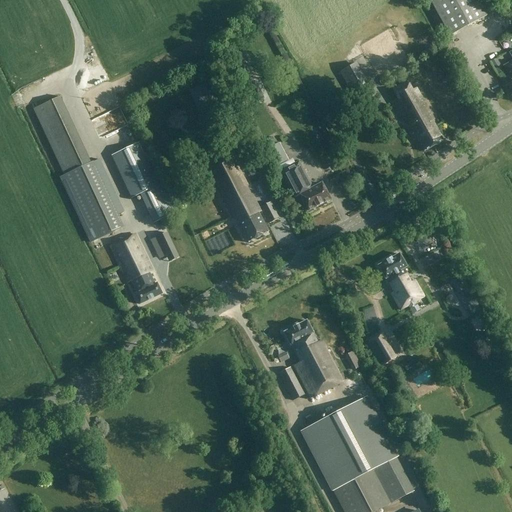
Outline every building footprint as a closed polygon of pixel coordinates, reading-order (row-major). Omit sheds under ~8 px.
[(428,0),(449,37),(486,16),(476,0),(428,0)] [(511,61),(503,67),(511,81),(511,80),(511,51),(509,53),(511,58),(511,61)] [(354,57),(357,62),(365,58),(362,53),(354,57)] [(372,92),(356,63),(340,72),(355,101),(372,92)] [(213,103),(220,101),(212,81),(188,91),(202,122),(218,114),(213,103)] [(406,81),(392,89),(397,99),(391,103),(402,120),(405,119),(409,126),(406,127),(413,141),(417,139),(424,152),(442,141),(432,122),(433,120),(416,89),(411,91),(406,81)] [(53,101),(33,110),(64,176),(84,166),(53,101)] [(288,161),(279,143),(265,150),(274,168),(288,161)] [(132,199),(140,195),(158,186),(138,144),(112,156),(132,199)] [(234,217),(243,234),(248,243),(268,233),(258,214),(260,212),(251,195),(250,195),(246,187),(247,187),(237,168),(232,169),(229,163),(233,160),(229,152),(204,165),(232,218),(234,217)] [(298,163),(290,167),(281,172),(295,198),(299,196),(307,212),(330,201),(321,184),(315,187),(314,184),(310,186),(298,163)] [(64,176),(60,178),(91,243),(114,232),(84,166),(64,176)] [(158,186),(140,195),(154,224),(174,214),(160,185),(158,186)] [(261,207),(269,225),(279,220),(270,202),(261,207)] [(178,258),(175,251),(166,234),(157,238),(166,256),(169,262),(178,258)] [(139,305),(161,295),(156,284),(154,285),(149,273),(152,272),(134,235),(109,247),(127,284),(131,282),(136,293),(134,294),(139,305)] [(411,283),(407,276),(403,269),(406,268),(399,254),(377,267),(385,280),(393,293),(391,294),(400,311),(423,297),(414,281),(411,283)] [(309,399),(343,382),(322,341),(317,343),(312,334),(313,334),(306,321),(283,333),(283,334),(284,334),(290,346),(299,363),(292,367),(309,399)] [(396,358),(380,332),(367,340),(382,366),(396,358)] [(352,352),(346,356),(354,371),(360,367),(352,352)] [(293,401),(304,395),(290,368),(279,374),(293,401)] [(310,428),(302,432),(343,511),(375,511),(390,504),(372,470),(397,457),(366,398),(321,422),(316,413),(305,418),(310,428)] [(407,439),(414,452),(423,448),(417,434),(407,439)]
